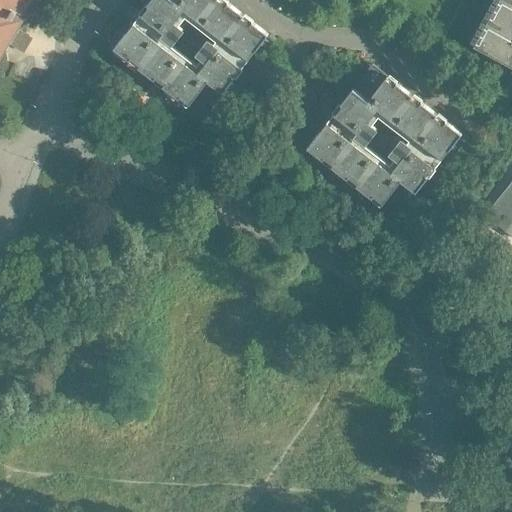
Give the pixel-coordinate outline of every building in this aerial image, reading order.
[(0,0),(0,49),(6,40),(6,39),(2,37),(23,0),(0,0)] [(222,93),(268,34),(224,0),(151,0),(134,23),(114,48),(188,107),(208,82),(222,93)] [(511,0),(499,0),(474,47),(511,67),(511,0)] [(401,181),(416,192),(462,133),(373,64),(335,112),(326,125),(308,147),(381,205),(401,181)] [(511,182),(487,214),(511,234),(511,182)] [(80,195),(63,239),(84,249),(81,258),(95,265),(107,237),(95,233),(104,209),(80,195)] [(133,244),(118,272),(134,278),(139,267),(160,277),(177,237),(154,227),(154,228),(144,248),(133,244)] [(177,237),(161,275),(183,282),(178,295),(192,301),(204,274),(191,269),(200,247),(177,237)] [(230,289),(216,315),(230,323),(234,313),(256,324),(280,283),(266,275),(264,280),(255,275),(244,297),(230,289)] [(301,323),(280,342),(291,353),(299,344),(316,362),(344,333),(325,317),(312,331),(301,323)] [(344,333),(316,362),(332,377),(324,387),(335,396),(356,375),(346,365),(359,349),(344,333)] [(30,358),(27,379),(59,384),(68,385),(69,386),(71,363),(60,362),(61,357),(45,355),(45,360),(30,358)] [(27,379),(25,403),(66,409),(68,385),(59,384),(27,379)] [(25,403),(21,427),(61,432),(62,431),(66,409),(25,403)] [(21,427),(17,452),(57,456),(61,432),(21,427)] [(361,434),(333,435),(334,452),(338,452),(345,452),(345,475),(378,475),(378,472),(392,471),(393,456),(386,456),(386,450),(361,450),(361,434)] [(276,486),(257,500),(267,511),(298,511),(286,499),(299,489),(276,466),(266,476),(276,486)] [(10,483),(8,509),(50,511),(50,496),(54,496),(52,486),(10,483)] [(233,511),(231,509),(226,511),(267,511),(257,500),(243,511),(233,511)]
